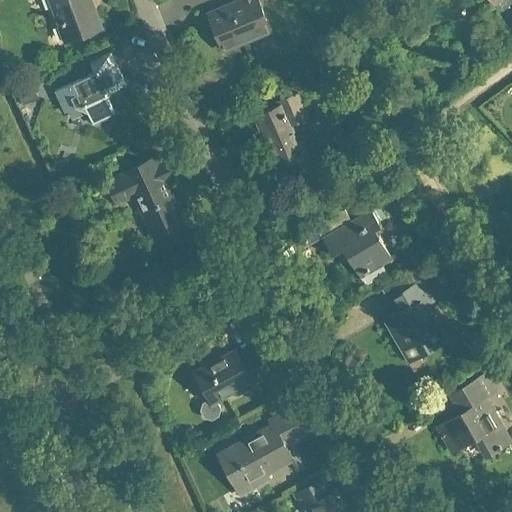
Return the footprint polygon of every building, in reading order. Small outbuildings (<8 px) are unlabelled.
[(100,29),(89,0),(49,0),(65,41),(100,29)] [(270,31),(257,0),(239,0),(207,13),(223,51),(270,31)] [(114,114),(105,95),(119,88),(119,87),(118,88),(115,82),(123,79),(111,53),(89,63),(94,73),(55,91),(65,113),(80,106),(85,108),(92,124),(114,114)] [(32,85),(16,92),(22,105),(38,98),(32,85)] [(296,142),(289,126),(306,118),(307,121),(308,121),(296,93),(299,92),(298,91),(275,101),(277,104),(253,115),(261,132),(263,131),(273,152),(268,154),(274,167),(271,168),(272,169),(287,162),(294,178),(313,170),(300,140),(296,142)] [(191,235),(166,181),(172,178),(165,162),(158,165),(155,157),(130,169),(125,158),(118,162),(123,174),(106,182),(116,203),(134,195),(152,236),(183,221),(190,236),(191,235)] [(389,257),(374,230),(380,227),(370,210),(351,221),(344,210),(315,227),(331,255),(342,249),(365,287),(366,287),(360,276),(390,259),(398,254),(397,253),(389,257)] [(444,337),(425,305),(432,301),(419,280),(394,294),(388,298),(389,299),(394,296),(401,308),(383,319),(407,361),(445,340),(444,337)] [(266,377),(271,375),(255,345),(237,355),(234,349),(193,371),(208,399),(202,403),(200,411),(204,418),(211,420),(218,416),(221,408),(217,401),(240,388),(241,391),(250,386),(249,386),(266,377)] [(496,420),(485,400),(497,393),(496,392),(493,394),(483,376),(486,374),(486,373),(450,394),(450,395),(456,392),(466,409),(436,427),(450,452),(466,443),(470,450),(479,445),(485,456),(509,442),(496,420)] [(291,458),(284,445),(306,433),(292,407),(269,420),(271,424),(217,453),(239,494),(254,486),(254,485),(266,478),(267,479),(268,479),(264,472),(291,458)] [(350,511),(349,510),(346,511),(334,488),(326,492),(319,479),(292,494),(298,505),(301,511),(309,511),(311,511),(350,511)]
